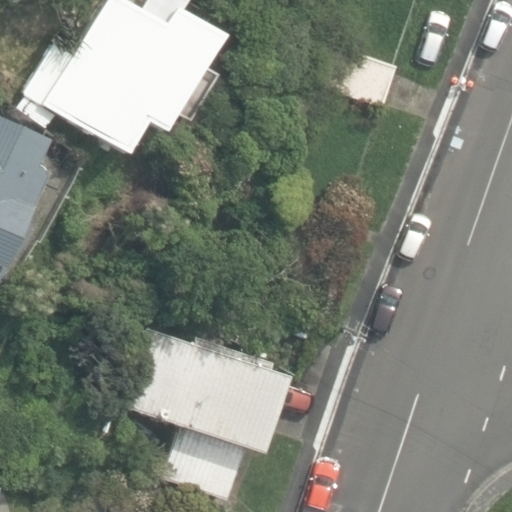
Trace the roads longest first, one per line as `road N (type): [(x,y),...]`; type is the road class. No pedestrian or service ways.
road 1 (residential): [(380,511),(448,308)]
road 2 (residential): [(448,308),(511,129)]
